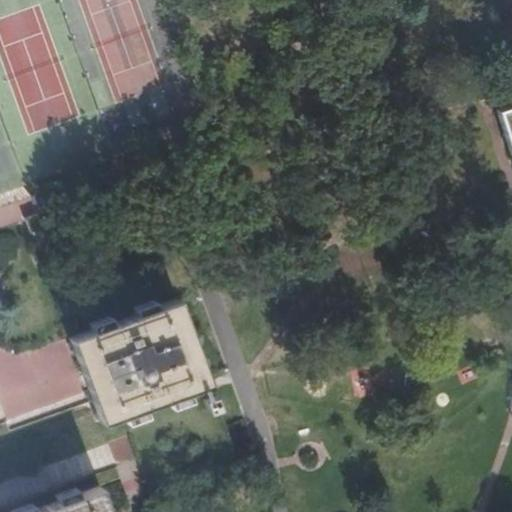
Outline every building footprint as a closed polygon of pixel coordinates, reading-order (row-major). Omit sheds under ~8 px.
[(511,97),(492,104),(511,166),(511,97)] [(129,303),(133,312),(152,305),(149,296),(129,303)] [(133,312),(109,321),(89,328),(65,337),(96,422),(119,414),(139,406),(162,398),(183,390),(204,383),(173,297),(152,305),(133,312)] [(89,328),(109,321),(106,312),(86,320),(89,328)] [(208,385),(195,390),(200,401),(212,397),(208,385)] [(186,399),(183,390),(162,398),(165,406),(186,399)] [(142,414),(139,406),(119,414),(122,422),(142,414)] [(156,481),(137,487),(141,498),(160,492),(156,481)] [(58,501),(34,510),(27,511),(108,511),(99,486),(77,494),(58,501)] [(55,492),(58,501),(77,494),(73,486),(55,492)] [(10,511),(27,511),(34,510),(31,501),(9,508),(10,511)]
